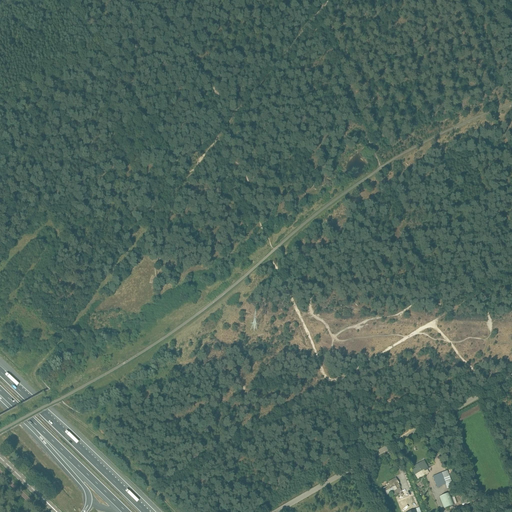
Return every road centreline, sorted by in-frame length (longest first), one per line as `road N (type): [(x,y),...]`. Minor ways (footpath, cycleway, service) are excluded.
road 1 (track): [(176,511),(35,376),(186,178)]
road 2 (unclassified): [(275,511),(511,375)]
road 3 (motorway): [(145,511),(0,371)]
road 4 (track): [(207,151),(328,0)]
road 5 (motorway): [(0,390),(125,511)]
